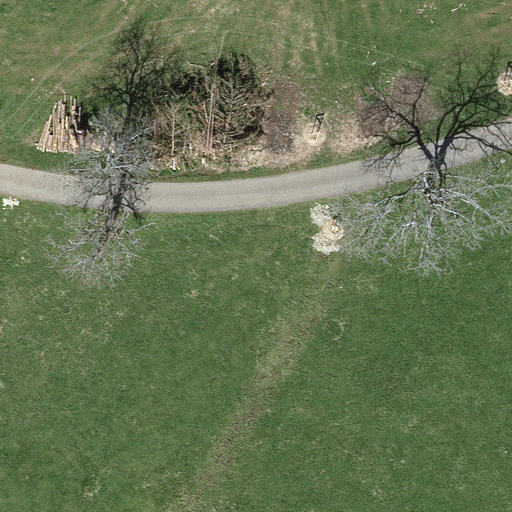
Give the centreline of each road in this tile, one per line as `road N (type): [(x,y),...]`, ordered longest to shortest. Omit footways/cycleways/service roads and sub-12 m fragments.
road 1 (unclassified): [(0,180),(134,209),(338,199),(511,145)]
road 2 (track): [(338,199),(286,19),(290,0)]
